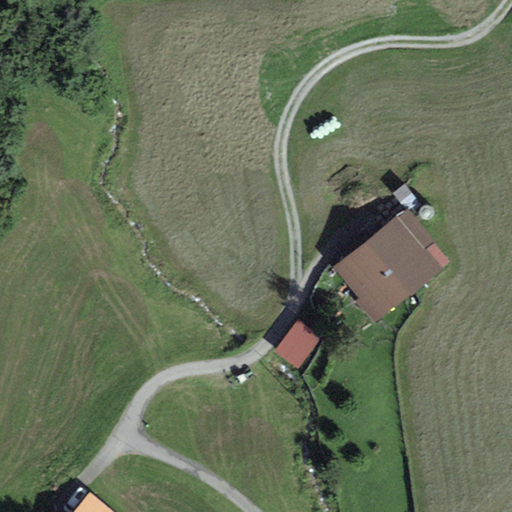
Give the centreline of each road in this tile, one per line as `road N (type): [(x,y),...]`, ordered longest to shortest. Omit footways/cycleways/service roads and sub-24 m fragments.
road 1 (track): [(511,0),(462,42),(360,48),(310,77),(284,123),(278,155),(300,289)]
road 2 (residential): [(120,434),(165,376),(236,362),(268,343),(300,289),(345,238)]
road 3 (residential): [(120,434),(202,472),(250,511)]
